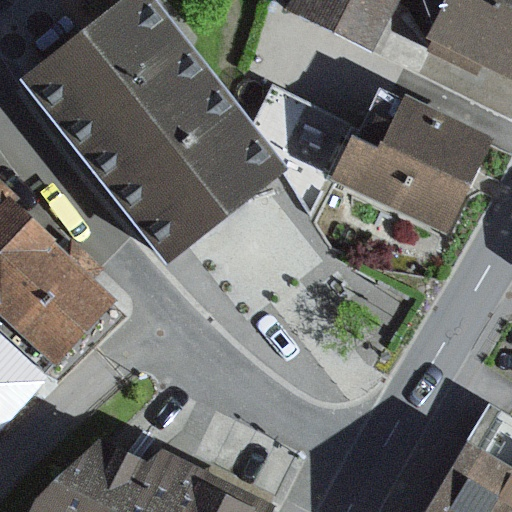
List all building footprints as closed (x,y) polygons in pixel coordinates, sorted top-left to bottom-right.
[(248,135),(141,0),(129,0),(13,92),(159,276),(283,179),(248,135)] [(393,0),(290,0),(284,13),(367,53),(393,0)] [(511,0),(420,0),(411,19),(426,38),(511,79),(511,0)] [(330,192),(356,139),(346,134),(350,126),(270,87),(248,135),(283,179),(320,215),(330,192)] [(488,144),(399,102),(377,149),(356,139),(330,192),(441,244),(488,144)] [(0,438),(53,382),(48,377),(50,374),(53,377),(115,309),(1,205),(6,199),(0,193),(0,438)] [(511,511),(511,423),(485,408),(424,511),(511,511)] [(268,511),(269,511),(156,457),(141,470),(94,447),(29,509),(27,511),(268,511)]
